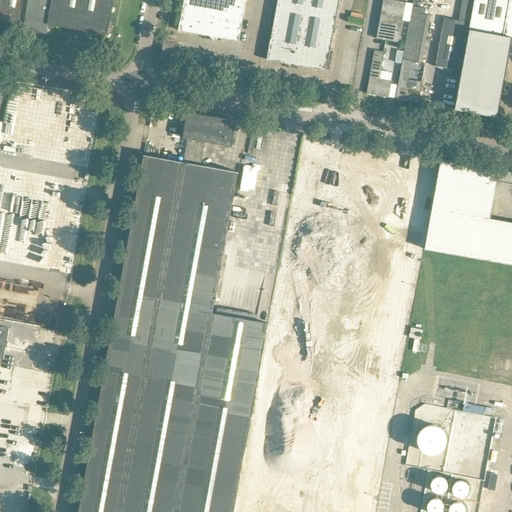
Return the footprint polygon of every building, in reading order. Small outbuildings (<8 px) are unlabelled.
[(22,0),(0,0),(0,15),(10,17),(9,22),(15,23),(16,18),(19,19),(22,0)] [(28,0),(23,30),(46,34),(48,24),(74,29),(80,30),(107,34),(113,0),(28,0)] [(184,0),(179,29),(238,40),(245,0),(184,0)] [(338,0),(277,0),(267,60),(326,70),(333,32),(334,33),(335,29),(334,29),(338,0)] [(383,0),(376,39),(398,42),(406,2),(392,0),(383,0)] [(435,65),(435,66),(436,66),(437,66),(452,69),(451,73),(450,77),(460,78),(469,29),(470,23),(474,0),(461,0),(458,21),(444,18),(436,65),(435,65)] [(460,78),(455,109),(483,115),(494,117),(497,117),(511,37),(511,0),(474,0),(470,23),(469,29),(460,78)] [(409,22),(405,45),(424,49),(430,15),(425,14),(426,8),(412,6),(409,22)] [(162,57),(174,59),(177,41),(165,39),(164,45),(162,57)] [(402,60),(396,99),(419,103),(423,84),(416,83),(415,88),(407,87),(412,62),(424,64),(424,63),(421,63),(424,49),(405,45),(402,60)] [(367,94),(389,98),(392,81),(380,78),(385,52),(374,50),(367,94)] [(397,50),(395,62),(401,63),(403,51),(397,50)] [(183,162),(149,156),(144,155),(141,172),(128,239),(127,248),(118,297),(115,313),(79,510),(78,511),(233,511),(269,324),(213,313),(239,173),(201,165),(205,142),(231,147),(236,121),(211,116),(206,115),(187,112),(183,138),(187,139),(183,162)] [(0,277),(68,290),(95,144),(0,126),(0,277)] [(440,160),(424,249),(511,265),(511,221),(490,218),(497,181),(499,169),(474,164),(466,163),(440,158),(440,160)] [(389,196),(386,214),(421,220),(427,183),(415,181),(414,186),(393,183),(394,176),(338,167),(335,188),(389,196)] [(298,199),(272,342),(395,365),(421,222),(298,199)] [(0,358),(3,359),(6,347),(7,341),(9,328),(0,326),(0,358)] [(44,334),(41,360),(57,362),(61,329),(42,327),(41,334),(44,334)] [(395,365),(272,342),(246,485),(369,507),(395,365)] [(446,441),(447,438),(446,434),(445,431),(444,428),(442,426),(439,424),(436,423),(433,422),(430,422),(426,422),(423,423),(420,425),(418,427),(416,430),(415,433),(414,436),(414,439),(415,443),(416,446),(418,448),(421,450),(423,452),(426,453),(430,454),(433,454),(436,453),(439,451),(442,449),(444,447),(445,444),(446,441)] [(446,486),(446,483),(446,481),(444,478),(442,476),(439,475),(436,475),(434,476),(431,478),(430,481),(429,483),(430,486),(431,489),(434,491),(436,492),(439,492),(442,491),(444,489),(446,486)] [(468,491),(468,488),(468,484),(466,482),(463,480),(460,479),(456,480),(454,482),(452,484),(451,488),(452,491),(454,493),(456,495),(460,496),(463,495),(466,494),(468,491)] [(442,509),(443,506),(442,503),(441,501),(439,499),(436,498),(433,498),(431,498),(428,500),(427,502),(426,505),(426,507),(427,510),(428,511),(439,511),(441,511),(442,509)] [(389,511),(390,503),(379,502),(378,511),(389,511)] [(464,511),(465,510),(464,507),(463,505),(461,503),(458,502),(455,502),(452,503),(450,505),(448,507),(448,510),(448,511),(464,511)]
